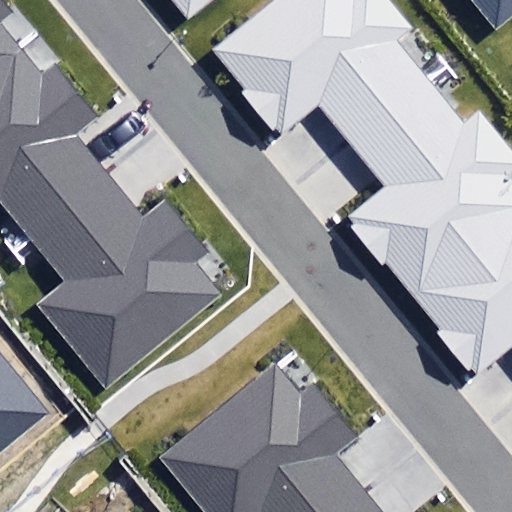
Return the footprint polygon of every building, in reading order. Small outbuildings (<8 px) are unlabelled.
[(0,0),(0,72),(25,52),(2,22),(15,12),(4,0),(0,0)] [(171,0),(186,18),(208,0),(171,0)] [(349,143),(428,80),(396,40),(410,29),(387,0),(273,0),(214,47),(244,86),(238,91),(270,131),(275,128),(281,135),(319,105),(349,143)] [(511,0),(472,0),(495,28),(511,14),(511,0)] [(0,201),(33,241),(112,177),(77,135),(99,117),(55,63),(43,73),(25,52),(0,72),(0,201)] [(411,295),(511,215),(511,181),(508,176),(511,172),(511,156),(478,113),(463,124),(428,80),(349,143),(384,187),(349,215),(354,220),(348,225),(379,265),(384,261),(411,295)] [(37,305),(105,389),(222,295),(196,262),(208,252),(165,199),(144,217),(112,177),(33,241),(65,283),(37,305)] [(511,215),(411,295),(439,331),(436,334),(465,370),(469,367),(475,374),(511,344),(511,215)] [(0,451),(47,413),(0,356),(0,451)] [(345,511),(367,494),(335,455),(357,438),(313,384),(301,394),(276,362),(158,458),(202,511),(345,511)] [(381,511),(367,494),(345,511),(381,511)]
